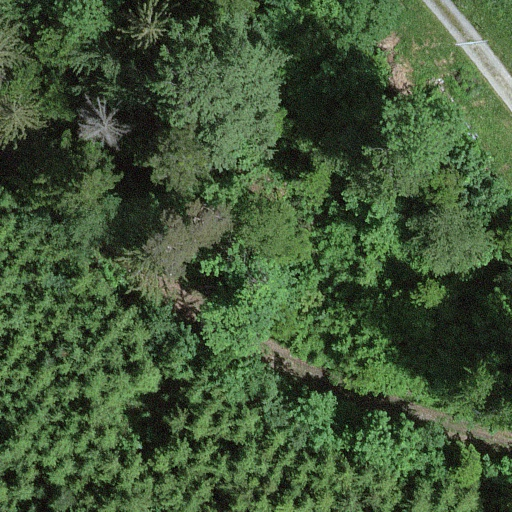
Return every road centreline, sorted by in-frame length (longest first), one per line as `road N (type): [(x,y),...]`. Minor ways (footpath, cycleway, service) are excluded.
road 1 (track): [(511,442),(470,431),(244,328),(0,141)]
road 2 (track): [(511,95),(433,0)]
